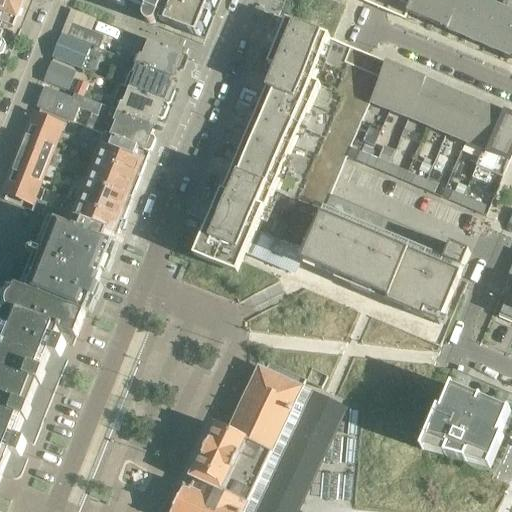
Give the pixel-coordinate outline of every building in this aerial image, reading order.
[(0,0),(0,25),(1,23),(13,27),(23,0),(0,0)] [(147,10),(144,16),(144,17),(144,18),(144,20),(145,21),(146,22),(146,23),(147,23),(148,24),(149,24),(150,24),(152,24),(153,24),(154,23),(155,22),(158,15),(159,15),(164,0),(150,0),(146,10),(147,10)] [(174,0),(165,24),(196,37),(211,0),(174,0)] [(363,0),(363,1),(404,19),(411,0),(363,0)] [(408,13),(426,21),(434,0),(411,0),(404,19),(405,20),(408,13)] [(434,0),(426,21),(445,29),(457,0),(434,0)] [(479,0),(457,0),(445,29),(464,37),(479,0)] [(500,6),(484,0),(479,0),(464,37),(483,45),(500,6)] [(511,30),(511,11),(500,6),(483,45),(502,53),(511,30)] [(64,28),(70,30),(73,22),(92,29),(96,17),(71,7),(64,28)] [(286,21),(277,43),(320,62),(329,40),(286,21)] [(62,35),(90,47),(90,46),(98,49),(103,37),(73,25),(68,37),(62,34),(62,35)] [(511,57),(511,30),(502,53),(511,57)] [(81,69),(90,47),(62,35),(53,58),(81,69)] [(319,84),(318,85),(308,109),(298,132),(288,156),(278,180),(268,203),(257,227),(247,251),(246,253),(294,275),(318,222),(385,63),(341,45),(329,40),(320,62),(311,81),(319,84)] [(136,66),(171,80),(175,70),(179,72),(183,70),(187,60),(185,56),(149,41),(142,56),(141,55),(136,66)] [(311,81),(320,62),(277,43),(268,63),(318,85),(319,84),(311,81)] [(265,90),(308,109),(318,85),(268,63),(268,64),(275,67),(265,90)] [(389,110),(405,71),(387,63),(370,102),(389,110)] [(52,64),(44,82),(69,91),(76,73),(52,64)] [(129,91),(168,106),(167,105),(170,104),(171,100),(174,92),(173,89),(168,87),(171,80),(136,66),(133,74),(136,75),(132,84),(129,91)] [(424,79),(405,71),(389,110),(408,118),(424,79)] [(424,79),(408,118),(426,126),(443,87),(424,79)] [(75,96),(83,99),(88,86),(79,82),(74,94),(75,95),(75,96)] [(169,108),(168,106),(129,91),(121,87),(112,110),(154,126),(157,118),(161,121),(164,119),(169,108)] [(445,134),(462,95),(443,87),(426,126),(445,134)] [(83,99),(75,96),(74,99),(45,88),(37,107),(74,122),(80,108),(91,113),(85,128),(103,135),(148,153),(151,151),(156,140),(154,137),(150,135),(154,126),(112,110),(83,99)] [(255,114),(298,132),(308,109),(265,90),(255,114)] [(445,134),(464,142),(480,103),(462,95),(445,134)] [(483,150),(492,128),(499,111),(480,103),(464,142),(483,150)] [(498,130),(505,114),(499,111),(492,128),(498,130)] [(3,193),(31,204),(43,175),(53,179),(61,157),(51,153),(62,125),(35,114),(30,124),(29,124),(28,126),(30,126),(26,135),(25,135),(24,137),(25,137),(22,147),(20,146),(20,148),(21,148),(17,158),(16,158),(15,159),(16,159),(11,173),(10,172),(9,174),(10,174),(8,181),(7,180),(6,182),(7,183),(3,193)] [(245,138),(288,156),(298,132),(255,114),(245,138)] [(511,156),(511,116),(505,114),(498,130),(492,128),(483,150),(476,167),(503,178),(511,156)] [(150,154),(148,153),(103,135),(98,147),(103,148),(98,160),(141,178),(150,154)] [(278,180),(288,156),(245,138),(235,161),(278,180)] [(356,161),(366,166),(370,156),(360,152),(356,161)] [(141,178),(98,160),(94,170),(90,168),(85,180),(132,199),(141,178)] [(384,173),(388,164),(378,160),(374,169),(384,173)] [(268,203),(278,180),(235,161),(225,185),(268,203)] [(422,163),(419,171),(427,175),(431,166),(422,163)] [(400,169),(388,164),(384,173),(396,178),(400,169)] [(422,189),(426,180),(416,176),(412,185),(422,189)] [(132,199),(85,180),(80,191),(85,193),(80,204),(123,221),(132,199)] [(438,185),(426,180),(422,189),(434,194),(438,185)] [(257,227),(268,203),(225,185),(215,209),(257,227)] [(449,201),(459,205),(463,196),(453,192),(449,201)] [(463,196),(459,205),(482,215),(486,206),(463,196)] [(36,199),(31,212),(42,216),(47,204),(36,199)] [(123,221),(80,204),(76,215),(72,213),(67,226),(113,246),(123,221)] [(257,227),(215,209),(204,232),(247,251),(257,227)] [(302,262),(389,299),(387,303),(439,325),(460,276),(322,217),(302,262)] [(55,222),(26,291),(86,315),(113,246),(67,226),(55,222)] [(247,251),(204,232),(200,245),(194,259),(238,278),(245,263),(246,253),(247,251)] [(451,247),(444,262),(462,270),(469,255),(451,247)] [(511,269),(508,278),(511,279),(511,289),(501,314),(511,318),(511,269)] [(73,347),(86,315),(26,291),(26,292),(0,281),(0,481),(2,476),(12,480),(14,480),(15,480),(17,480),(19,479),(20,478),(21,477),(22,476),(28,460),(21,457),(27,443),(34,445),(64,370),(56,367),(60,359),(66,344),(73,347)] [(302,388),(307,380),(269,363),(265,371),(260,368),(230,432),(216,426),(209,441),(211,442),(204,456),(203,455),(196,470),(200,472),(192,489),(191,488),(190,490),(186,488),(186,486),(184,485),(183,487),(185,488),(180,497),(179,501),(177,504),(173,511),(296,511),(343,409),(337,405),(329,401),(302,388)] [(480,401),(453,389),(454,388),(452,387),(442,411),(439,410),(421,450),(490,469),(504,438),(500,436),(511,412),(509,411),(508,413),(482,402),(482,400),(481,399),(480,401)] [(321,497),(340,499),(342,472),(323,470),(321,497)]
